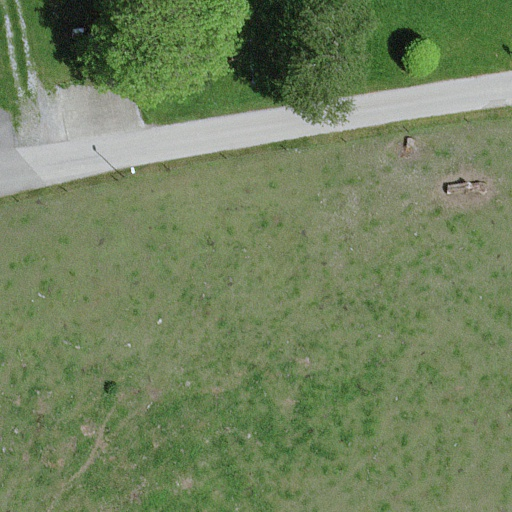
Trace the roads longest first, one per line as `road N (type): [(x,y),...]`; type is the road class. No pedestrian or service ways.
road 1 (residential): [(511,90),(0,176)]
road 2 (track): [(38,168),(9,0)]
